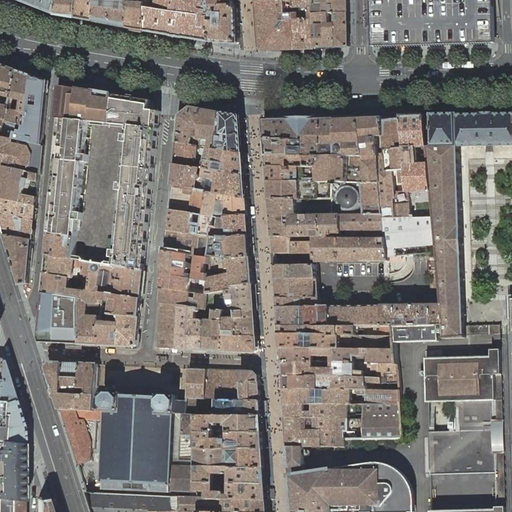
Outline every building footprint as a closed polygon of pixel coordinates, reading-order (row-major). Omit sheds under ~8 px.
[(18,0),(58,15),(59,0),(18,0)] [(59,0),(58,15),(78,18),(80,0),(59,0)] [(80,0),(78,18),(95,21),(97,0),(80,0)] [(97,0),(95,21),(130,27),(131,1),(130,0),(97,0)] [(130,0),(131,1),(130,27),(147,30),(147,22),(147,8),(147,3),(147,2),(147,0),(130,0)] [(158,0),(157,9),(147,8),(147,22),(147,30),(157,31),(212,40),(212,29),(212,16),(213,12),(213,5),(213,1),(212,0),(158,0)] [(147,0),(147,2),(147,3),(147,8),(157,9),(158,0),(147,0)] [(235,5),(235,0),(212,0),(213,1),(213,5),(213,12),(222,12),(222,8),(224,5),(235,5)] [(294,1),(293,0),(258,0),(262,49),(295,48),(295,43),(295,31),(294,20),(294,14),(294,7),(294,1)] [(306,0),(307,8),(309,10),(309,20),(305,20),(306,48),(316,48),(315,19),(315,14),(314,0),(306,0)] [(348,0),(314,0),(315,14),(337,13),(338,47),(350,47),(349,30),(349,13),(349,3),(348,0)] [(378,0),(370,0),(370,4),(368,26),(375,26),(379,26),(378,3),(378,0)] [(378,0),(378,3),(379,26),(379,41),(415,40),(415,45),(435,45),(445,44),(456,44),(456,39),(477,39),(492,38),(492,31),(490,0),(378,0)] [(222,12),(213,12),(212,16),(212,29),(212,40),(216,41),(239,44),(240,42),(239,9),(235,5),(224,5),(222,8),(222,12)] [(307,14),(307,8),(305,7),(294,7),(294,14),(300,13),(300,20),(305,20),(304,14),(307,14)] [(306,48),(305,20),(300,20),(300,13),(294,14),(294,20),(295,31),(295,43),(295,48),(306,48)] [(315,19),(316,48),(322,48),(327,47),(338,47),(337,13),(315,14),(315,19)] [(478,44),(477,39),(456,39),(456,44),(445,44),(445,49),(478,44)] [(0,116),(11,120),(12,109),(14,98),(19,69),(0,62),(0,116)] [(12,109),(11,120),(21,123),(27,125),(28,126),(34,75),(19,69),(14,98),(12,109)] [(50,81),(34,75),(28,126),(27,125),(25,131),(22,130),(21,132),(19,132),(16,138),(45,145),(44,144),(50,81)] [(54,183),(49,234),(65,235),(66,231),(71,232),(71,235),(76,236),(72,259),(77,260),(87,261),(145,271),(159,125),(160,125),(161,111),(152,101),(95,91),(79,88),(62,85),(61,86),(58,118),(58,119),(60,120),(58,148),(54,183)] [(180,115),(178,142),(200,146),(201,146),(205,109),(192,107),(180,115)] [(205,109),(201,146),(203,146),(210,147),(221,149),(225,113),(205,109)] [(445,324),(445,327),(442,327),(443,334),(445,334),(444,339),(467,338),(467,336),(466,336),(466,326),(460,146),(511,145),(511,112),(427,115),(429,130),(434,130),(434,141),(430,141),(437,218),(442,268),(443,289),(444,305),(445,324)] [(242,115),(225,113),(221,149),(245,153),(243,116),(242,115)] [(413,218),(437,218),(430,141),(429,130),(427,115),(419,115),(404,116),(413,218)] [(0,134),(16,138),(19,132),(21,123),(11,120),(0,116),(0,134)] [(320,181),(270,181),(271,199),(299,200),(299,216),(343,214),(343,231),(334,230),(334,238),(341,238),(388,237),(388,261),(389,269),(442,268),(437,218),(413,218),(404,116),(383,116),(389,171),(394,170),(397,209),(385,209),(382,180),(320,181)] [(349,117),(337,117),(337,156),(319,156),(320,167),(320,181),(382,180),(385,209),(397,209),(394,170),(389,171),(383,116),(372,116),(360,117),(349,117)] [(308,141),(307,156),(319,156),(337,156),(337,117),(298,118),(267,119),(266,121),(266,129),(267,139),(268,139),(308,141)] [(27,125),(21,123),(19,132),(21,132),(22,130),(25,131),(27,125)] [(15,142),(16,138),(0,134),(0,172),(5,173),(6,165),(28,170),(34,166),(36,154),(31,145),(15,142)] [(45,145),(16,138),(15,142),(31,145),(36,154),(34,166),(28,170),(42,173),(45,145)] [(269,146),(269,155),(307,156),(308,141),(268,139),(269,146)] [(200,146),(178,142),(175,164),(197,168),(199,155),(202,155),(203,146),(201,146),(200,146)] [(210,147),(203,146),(202,155),(200,168),(207,169),(210,147)] [(245,153),(221,149),(210,147),(207,169),(246,176),(245,153)] [(307,156),(269,155),(269,160),(269,164),(269,166),(269,167),(307,167),(320,167),(319,156),(307,156)] [(197,168),(175,164),(173,186),(204,191),(206,176),(197,174),(198,168),(197,168)] [(5,173),(0,197),(24,203),(38,206),(38,197),(25,194),(27,188),(30,189),(31,185),(28,184),(28,179),(40,182),(41,175),(42,173),(28,170),(6,165),(5,173)] [(307,167),(269,167),(269,175),(270,181),(320,181),(320,167),(307,167)] [(248,198),(246,176),(207,169),(206,176),(204,191),(209,192),(248,198)] [(209,192),(204,191),(173,186),(171,210),(206,213),(209,192)] [(249,216),(248,198),(209,192),(206,213),(206,214),(228,219),(228,216),(249,216)] [(0,197),(0,212),(0,214),(15,216),(36,220),(38,206),(24,203),(0,197)] [(272,209),(274,236),(316,236),(323,236),(323,238),(334,238),(334,230),(343,231),(343,214),(299,216),(299,200),(271,199),(272,209)] [(206,214),(206,213),(171,210),(169,231),(215,237),(231,237),(228,219),(206,214)] [(15,216),(0,214),(7,235),(34,240),(36,220),(15,216)] [(251,236),(249,216),(228,216),(228,219),(231,237),(215,237),(212,256),(230,259),(252,257),(251,236)] [(65,235),(49,234),(47,255),(72,259),(76,236),(71,235),(71,232),(66,231),(65,235)] [(212,257),(212,256),(215,237),(169,231),(167,250),(212,257)] [(34,240),(7,235),(23,284),(30,284),(34,240)] [(274,236),(275,253),(316,254),(317,254),(316,236),(274,236)] [(317,254),(316,254),(316,261),(341,261),(341,238),(334,238),(323,238),(323,236),(316,236),(317,254)] [(388,237),(341,238),(341,261),(388,261),(388,237)] [(211,264),(212,257),(167,250),(165,274),(163,288),(208,295),(208,294),(209,281),(210,274),(207,273),(208,264),(211,264)] [(72,259),(47,255),(45,273),(72,277),(75,277),(76,268),(83,269),(83,273),(86,273),(86,269),(87,261),(77,260),(72,259)] [(230,259),(212,256),(212,257),(211,264),(210,274),(209,281),(208,294),(228,290),(231,290),(230,286),(254,284),(252,257),(230,259)] [(142,298),(145,271),(87,261),(86,269),(86,273),(85,274),(93,275),(91,290),(103,292),(142,298)] [(276,265),(279,295),(293,295),(292,279),(320,279),(319,265),(276,265)] [(442,268),(429,269),(430,290),(443,289),(442,268)] [(83,297),(83,290),(71,288),(72,277),(45,273),(44,291),(70,295),(83,297)] [(279,295),(280,307),(322,306),(320,279),(292,279),(293,295),(279,295)] [(256,310),(254,284),(230,286),(231,290),(228,290),(229,299),(233,310),(233,311),(237,311),(256,310)] [(206,309),(208,295),(163,288),(162,302),(181,305),(198,308),(206,309)] [(91,290),(84,289),(83,290),(83,297),(81,307),(81,331),(81,344),(100,345),(102,316),(88,315),(88,303),(103,304),(103,292),(91,290)] [(74,343),(81,344),(81,331),(81,307),(83,297),(70,295),(44,291),(39,338),(41,342),(57,342),(62,343),(62,341),(63,330),(67,330),(67,333),(71,333),(75,333),(74,342),(74,343)] [(141,316),(142,298),(103,292),(103,304),(113,305),(112,313),(122,314),(122,315),(141,316)] [(159,347),(178,348),(181,305),(162,302),(158,346),(159,347)] [(178,348),(204,349),(206,320),(197,319),(198,308),(181,305),(178,348)] [(356,326),(384,326),(383,305),(332,306),(332,313),(333,326),(356,326)] [(434,325),(441,324),(445,324),(444,305),(383,305),(384,326),(396,326),(434,325)] [(280,307),(281,316),(320,315),(320,314),(332,313),(332,306),(322,306),(280,307)] [(223,350),(225,310),(215,310),(214,319),(206,319),(206,320),(204,349),(223,350)] [(233,311),(233,310),(225,310),(223,350),(257,352),(259,351),(258,336),(239,336),(237,311),(233,311)] [(258,336),(256,310),(237,311),(239,336),(258,336)] [(138,344),(141,316),(122,315),(122,314),(112,313),(102,313),(102,316),(100,345),(136,346),(138,344)] [(281,316),(281,326),(333,326),(332,313),(320,314),(320,315),(281,316)] [(397,335),(397,341),(441,340),(441,324),(434,325),(396,326),(397,335)] [(466,336),(467,336),(491,335),(501,335),(501,325),(466,326),(466,336)] [(323,335),(355,335),(356,326),(333,326),(281,326),(282,334),(311,334),(311,330),(323,330),(323,335)] [(355,335),(397,335),(396,326),(384,326),(356,326),(355,335)] [(317,348),(398,350),(397,341),(397,335),(355,335),(323,335),(311,334),(282,334),(283,347),(305,348),(305,342),(317,342),(317,348)] [(502,350),(501,335),(491,335),(492,350),(502,350)] [(364,362),(399,362),(398,350),(317,348),(305,348),(283,347),(284,361),(326,362),(327,356),(333,357),(333,362),(356,362),(356,356),(364,356),(364,362)] [(429,436),(430,511),(505,511),(502,350),(492,350),(492,358),(427,359),(428,403),(455,402),(455,431),(429,432),(429,436)] [(0,398),(5,399),(14,396),(2,358),(0,357),(0,398)] [(49,368),(62,409),(79,410),(96,410),(97,396),(97,394),(81,394),(64,393),(65,362),(54,361),(49,368)] [(388,374),(400,374),(399,362),(364,362),(361,362),(361,371),(357,371),(356,362),(333,362),(326,362),(284,361),(285,376),(314,376),(319,375),(364,376),(364,372),(373,372),(373,369),(379,369),(380,377),(382,377),(383,377),(388,377),(388,374)] [(82,363),(65,362),(64,393),(81,394),(82,363)] [(82,363),(81,394),(97,394),(99,364),(82,363)] [(209,369),(191,368),(190,398),(207,399),(209,369)] [(257,372),(209,369),(207,399),(262,401),(260,375),(257,372)] [(383,390),(401,391),(400,383),(400,374),(388,374),(388,377),(383,377),(382,377),(380,377),(364,376),(319,375),(314,376),(285,376),(286,390),(319,389),(319,382),(335,382),(335,389),(352,389),(355,389),(367,390),(368,390),(368,383),(383,384),(383,390)] [(161,393),(161,394),(166,394),(166,391),(163,387),(124,385),(120,389),(119,392),(125,393),(125,391),(125,390),(160,391),(161,393)] [(286,390),(287,404),(352,404),(352,389),(335,389),(319,389),(286,390)] [(367,404),(402,403),(402,402),(401,391),(383,390),(368,390),(367,390),(355,389),(355,393),(358,395),(367,394),(367,404)] [(96,410),(79,410),(79,419),(85,419),(83,461),(99,461),(100,443),(101,424),(101,420),(105,421),(107,421),(107,424),(106,443),(105,481),(105,489),(106,489),(127,489),(127,490),(149,491),(150,491),(150,490),(172,491),(200,492),(199,466),(174,465),(176,414),(186,414),(185,434),(198,435),(199,435),(199,431),(199,415),(189,415),(190,401),(179,400),(179,395),(166,394),(161,394),(161,397),(124,395),(125,393),(119,392),(106,392),(106,397),(97,396),(96,410)] [(0,439),(24,442),(25,442),(25,440),(24,440),(23,426),(14,396),(5,399),(0,398),(0,439)] [(199,415),(263,416),(262,401),(207,399),(190,398),(190,401),(189,415),(199,415)] [(350,438),(404,437),(402,403),(367,404),(352,404),(287,404),(290,447),(306,446),(311,446),(344,445),(344,438),(350,438)] [(263,416),(199,415),(199,431),(264,432),(263,416)] [(264,432),(199,431),(199,435),(198,435),(198,447),(265,448),(264,432)] [(181,434),(179,460),(198,461),(198,447),(198,435),(185,434),(181,434)] [(0,497),(0,498),(24,500),(24,442),(0,439),(0,497)] [(290,447),(290,464),(306,463),(306,446),(290,447)] [(265,448),(198,447),(198,461),(199,466),(267,467),(265,448)] [(410,511),(410,510),(417,510),(416,490),(414,481),(411,476),(403,467),(394,463),(383,461),(372,460),(328,465),(290,470),(294,511),(410,511)] [(210,498),(219,498),(269,500),(267,467),(199,466),(200,492),(200,496),(210,497),(210,498)] [(97,493),(89,492),(94,511),(151,511),(152,511),(180,511),(193,511),(200,511),(219,511),(219,498),(210,498),(210,497),(200,496),(97,493)] [(0,511),(23,511),(24,500),(0,498),(0,497),(0,511)] [(38,511),(50,511),(46,497),(38,498),(38,511)] [(269,511),(269,500),(219,498),(219,511),(226,511),(233,511),(269,511)]
